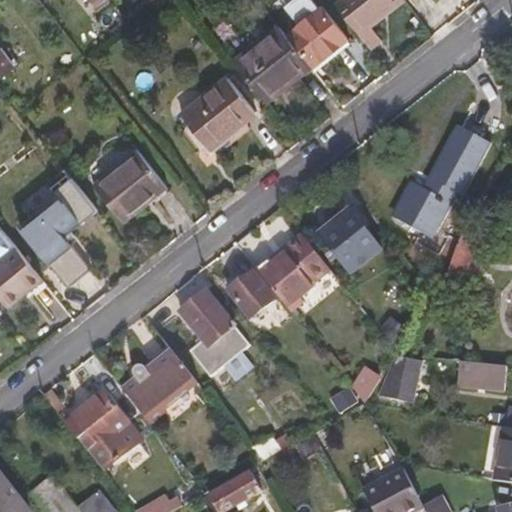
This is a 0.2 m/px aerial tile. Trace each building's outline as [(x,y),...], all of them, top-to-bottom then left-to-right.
[(347,0),(338,7),(373,51),(382,44),(369,26),(401,0),(347,0)] [(288,37),(312,67),(346,40),(323,10),(288,37)] [(236,63),(249,79),(263,97),(294,73),(299,78),(312,67),(288,37),(280,28),(236,63)] [(2,49),(0,50),(0,73),(13,63),(2,49)] [(182,115),(189,125),(208,148),(243,121),(256,111),(229,78),(182,115)] [(182,131),(207,161),(248,129),(243,121),(208,148),(189,125),(182,131)] [(459,125),(426,187),(417,184),(400,216),(437,236),(461,190),(466,192),(492,142),(459,125)] [(138,150),(95,182),(124,219),(167,186),(138,150)] [(59,241),(96,211),(66,174),(44,192),(52,202),(16,232),(44,266),(66,248),(59,241)] [(326,236),(357,274),(388,249),(357,210),(326,236)] [(274,255),(260,267),(294,309),(307,299),(304,294),(334,268),(308,234),(302,233),(288,244),(288,248),(277,258),(274,255)] [(464,234),(447,280),(466,285),(480,240),(464,234)] [(288,244),(274,255),(277,258),(288,248),(288,244)] [(0,261),(0,301),(6,310),(43,283),(17,250),(0,261)] [(376,280),(387,294),(398,286),(386,271),(376,280)] [(234,290),(256,317),(278,299),(257,272),(234,290)] [(186,312),(207,341),(194,351),(213,375),(228,365),(238,377),(255,362),(245,349),(253,343),(212,292),(186,312)] [(450,305),(439,303),(435,324),(447,326),(450,305)] [(132,364),(133,369),(135,372),(138,379),(126,388),(156,425),(173,412),(170,407),(201,380),(175,347),(148,367),(144,362),(134,360),(132,364)] [(397,356),(389,396),(422,402),(430,361),(397,356)] [(469,359),(467,377),(477,379),(479,360),(469,359)] [(479,360),(477,379),(506,382),(509,364),(479,360)] [(122,382),(126,388),(138,379),(135,372),(122,382)] [(353,386),(366,404),(371,402),(375,393),(364,378),(353,386)] [(105,388),(66,418),(80,435),(99,460),(112,450),(115,454),(141,434),(105,388)] [(511,426),(504,425),(493,482),(511,485),(511,426)] [(0,469),(0,511),(30,511),(33,510),(0,469)] [(119,511),(103,489),(79,506),(56,474),(35,489),(51,511),(119,511)] [(255,474),(217,495),(226,511),(265,490),(255,474)] [(368,497),(376,511),(427,511),(405,475),(368,497)] [(511,511),(511,503),(500,506),(501,511),(511,511)]
